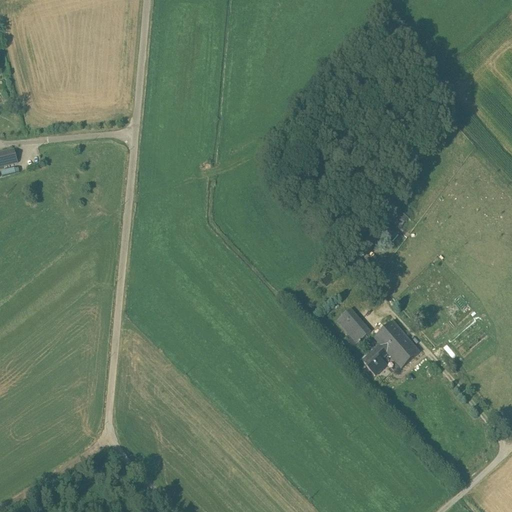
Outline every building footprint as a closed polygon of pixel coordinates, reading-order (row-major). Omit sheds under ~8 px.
[(301,151),(288,140),(282,148),(295,159),(301,151)] [(14,151),(0,154),(0,167),(17,164),(14,151)] [(22,165),(10,170),(12,174),(24,170),(22,165)] [(408,220),(389,204),(382,212),(401,227),(408,220)] [(380,220),(372,229),(381,236),(390,245),(398,236),(380,220)] [(372,229),(355,249),(363,256),(381,236),(372,229)] [(369,269),(354,256),(348,263),(363,276),(369,269)] [(370,334),(350,311),(337,322),(357,345),(370,334)] [(393,324),(375,340),(380,346),(388,355),(401,369),(419,354),(393,324)] [(380,346),(363,363),(374,376),(381,370),(377,365),(388,355),(380,346)]
